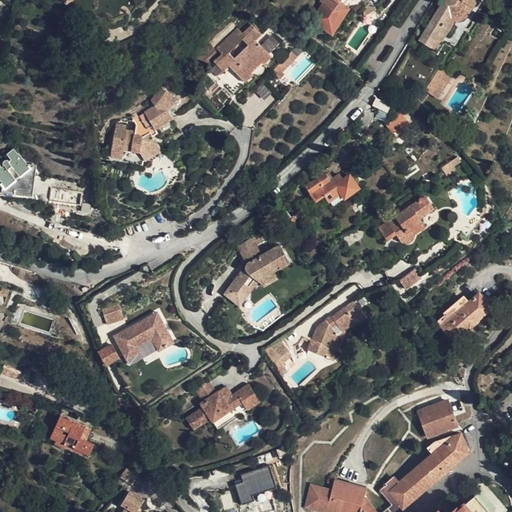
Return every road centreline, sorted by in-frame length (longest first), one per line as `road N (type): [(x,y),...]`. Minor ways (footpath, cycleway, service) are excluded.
road 1 (residential): [(425,0),(342,120),(220,226),(94,274),(0,257)]
road 2 (unknown): [(220,226),(197,258),(189,299),(201,319),(240,347),(290,332),(360,280)]
road 3 (residential): [(193,511),(127,416),(90,405)]
